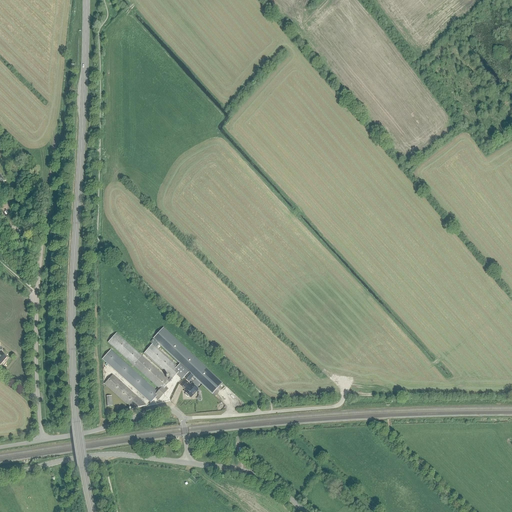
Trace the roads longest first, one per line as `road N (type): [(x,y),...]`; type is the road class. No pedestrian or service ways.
road 1 (primary): [(93,511),(73,383),(85,0)]
road 2 (unclassified): [(41,440),(36,293),(46,194)]
road 3 (unclassified): [(41,440),(160,409),(181,418)]
road 4 (unclassified): [(305,511),(251,473),(187,463)]
